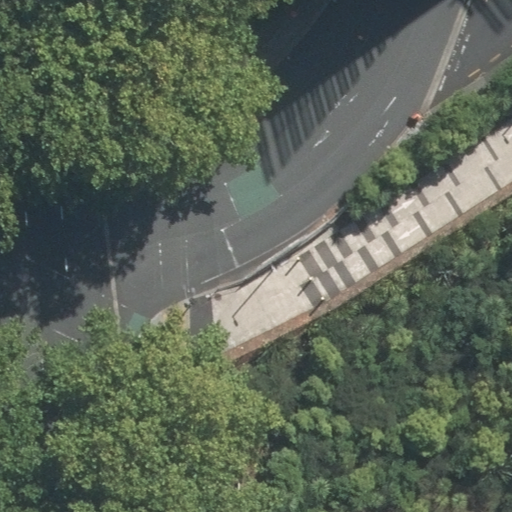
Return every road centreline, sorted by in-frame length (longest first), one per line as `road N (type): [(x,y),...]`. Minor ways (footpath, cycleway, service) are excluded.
road 1 (secondary): [(19,276),(94,511)]
road 2 (secondary): [(19,511),(19,276)]
road 3 (secondary): [(0,101),(19,276)]
